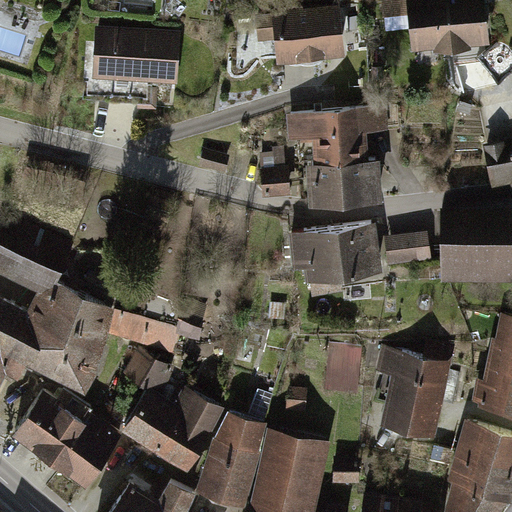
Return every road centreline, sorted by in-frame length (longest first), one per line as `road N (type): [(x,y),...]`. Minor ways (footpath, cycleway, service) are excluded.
road 1 (residential): [(511,193),(353,212),(298,207),(0,125)]
road 2 (residential): [(511,420),(472,410),(438,437),(387,431)]
